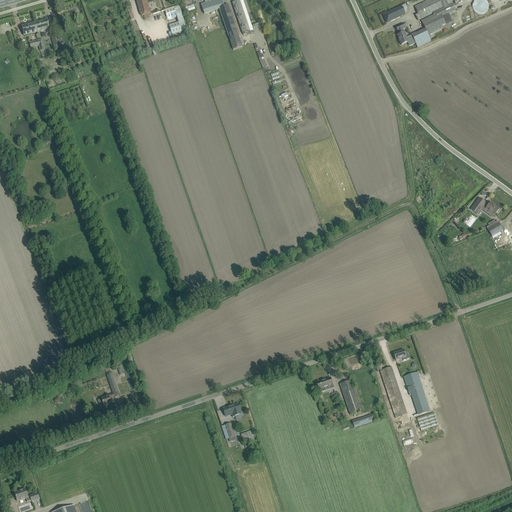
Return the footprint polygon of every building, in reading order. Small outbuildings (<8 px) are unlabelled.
[(187,6),(186,7),(188,12),(196,9),(192,0),(185,0),(187,6)] [(216,0),(215,0),(214,0),(204,0),(205,3),(201,5),(204,14),(219,9),(219,8),(224,6),(222,0),(216,0)] [(240,1),(233,3),(243,35),(247,34),(247,35),(253,33),(252,31),(250,32),(246,18),(245,16),(248,15),(243,0),(240,1)] [(417,48),(431,41),(429,35),(442,29),(441,27),(450,23),(446,15),(455,11),(452,4),(460,0),(429,0),(415,7),(418,14),(416,16),(418,21),(432,14),(434,16),(422,22),(425,29),(412,36),(417,48)] [(489,8),(489,7),(489,5),(488,4),(488,3),(487,1),(486,0),(485,0),(475,0),(474,1),(473,3),(473,4),(472,5),(472,7),(472,8),(473,10),(473,11),(474,12),(475,13),(476,14),(478,14),(479,15),(480,15),(482,15),(483,14),(485,14),(486,13),(487,12),(488,11),(488,10),(489,8)] [(151,14),(147,3),(144,4),(143,2),(138,4),(142,16),(151,14)] [(224,6),(219,8),(219,9),(227,31),(236,28),(228,5),(224,6)] [(168,20),(177,17),(174,7),(165,10),(168,20)] [(390,22),(405,15),(402,7),(387,13),(390,22)] [(35,23),(38,32),(50,29),(47,20),(35,23)] [(24,36),(38,32),(35,23),(22,27),(24,36)] [(172,35),(181,32),(178,23),(169,26),(172,35)] [(401,45),(408,42),(404,33),(402,29),(405,28),(404,24),(396,27),(398,32),(398,31),(400,35),(397,36),(401,45)] [(242,47),(236,28),(227,31),(233,50),(242,47)] [(51,37),(54,47),(55,47),(56,49),(60,48),(59,46),(61,45),(58,36),(51,37)] [(39,47),(40,52),(45,50),(42,40),(29,43),(31,49),(39,47)] [(278,71),(271,74),(274,80),(281,78),(278,71)] [(471,210),(478,215),(483,207),(486,209),(495,216),(499,209),(495,206),(495,207),(490,204),(491,203),(488,205),(486,203),(479,199),(471,210)] [(490,228),(488,229),(492,237),(503,231),(498,223),(496,225),(494,221),(488,224),(490,228)] [(394,353),(396,361),(403,358),(403,361),(409,359),(407,354),(405,354),(404,350),(399,351),(400,352),(394,354),(394,353)] [(380,377),(382,377),(396,418),(407,415),(391,367),(378,372),(380,377)] [(410,380),(405,382),(407,388),(415,412),(418,411),(420,415),(430,412),(418,375),(420,374),(419,371),(417,372),(417,373),(409,376),(410,380)] [(107,376),(110,384),(114,394),(109,396),(109,395),(105,396),(105,398),(101,399),(102,402),(99,403),(100,407),(104,406),(104,407),(108,406),(108,405),(111,404),(110,398),(114,397),(115,398),(119,396),(112,374),(111,372),(107,374),(107,376)] [(324,388),(333,386),(330,378),(316,383),(320,393),(325,391),(324,388)] [(361,410),(359,401),(352,380),(340,384),(349,414),(361,410)] [(223,409),(225,417),(232,414),(233,417),(241,415),(240,412),(241,411),(238,404),(223,409)] [(422,431),(440,426),(436,413),(418,418),(422,431)] [(231,424),(225,426),(229,439),(235,437),(231,424)] [(251,431),(241,435),(243,443),(245,448),(249,447),(248,445),(255,442),(254,438),(253,438),(252,435),(254,435),(253,431),(251,432),(251,431)] [(17,502),(23,500),(26,499),(27,502),(31,501),(32,502),(39,499),(37,493),(30,496),(30,497),(28,498),(25,489),(14,493),(17,502)]
